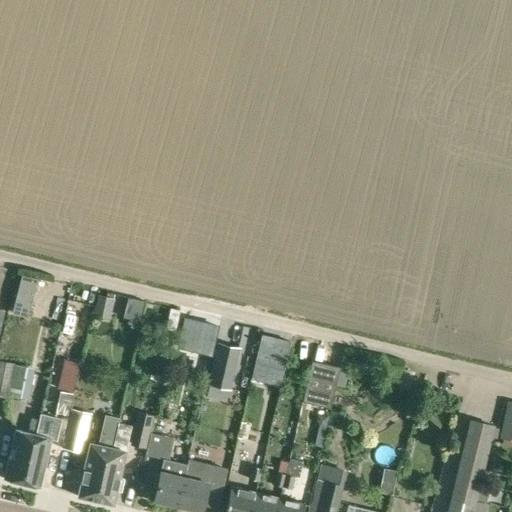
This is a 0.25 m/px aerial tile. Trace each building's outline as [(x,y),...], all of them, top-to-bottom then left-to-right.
[(183,317),(178,338),(183,339),(181,347),(191,349),(197,320),(183,317)] [(255,362),(273,366),(275,367),(284,369),(290,341),(261,334),(255,362)] [(218,343),(209,384),(229,388),(238,347),(218,343)] [(0,396),(8,398),(11,383),(25,386),(29,367),(15,364),(15,363),(0,360),(0,396)] [(330,407),(340,366),(312,360),(303,401),(330,407)] [(35,400),(45,371),(32,366),(22,396),(35,400)] [(275,367),(273,366),(269,383),(280,385),(284,369),(275,367)] [(440,380),(469,387),(472,376),(442,370),(440,380)] [(72,391),(75,376),(60,373),(57,387),(72,391)] [(61,391),(56,412),(69,414),(73,394),(61,391)] [(511,401),(507,401),(499,437),(511,439),(511,401)] [(83,453),(92,413),(72,408),(63,448),(83,453)] [(147,448),(155,415),(137,411),(130,444),(147,448)] [(115,440),(119,418),(106,415),(101,437),(115,440)] [(27,432),(16,429),(4,477),(23,482),(38,418),(31,416),(27,432)] [(38,418),(23,482),(39,485),(51,438),(45,437),(48,422),(39,419),(39,418),(38,418)] [(470,419),(448,511),(473,511),(495,424),(470,419)] [(242,421),(235,452),(234,454),(239,455),(243,439),(248,440),(252,424),(242,421)] [(169,461),(175,438),(151,432),(146,455),(163,460),(169,461)] [(180,456),(192,458),(195,444),(182,442),(180,456)] [(78,495),(97,500),(103,473),(107,474),(113,448),(91,443),(78,495)] [(103,473),(97,500),(113,503),(125,451),(113,448),(107,474),(103,473)] [(286,473),(296,476),(298,476),(302,461),(290,458),(286,473)] [(188,464),(173,461),(173,462),(169,461),(163,460),(161,471),(154,499),(179,505),(185,477),(188,464)] [(336,511),(347,469),(321,463),(308,511),(336,511)] [(259,481),(262,468),(252,465),(249,479),(259,481)] [(384,468),(379,492),(392,495),(398,470),(384,468)] [(274,484),(283,486),(286,473),(277,471),(274,484)] [(293,488),(296,476),(286,473),(283,486),(293,488)] [(185,477),(179,505),(202,510),(209,482),(185,477)] [(480,485),(477,499),(486,500),(487,486),(480,485)] [(251,511),(256,492),(231,486),(224,511),(251,511)] [(276,511),(280,497),(256,492),(251,511),(276,511)] [(303,511),(305,503),(280,497),(276,511),(303,511)] [(384,511),(348,503),(345,511),(384,511)]
